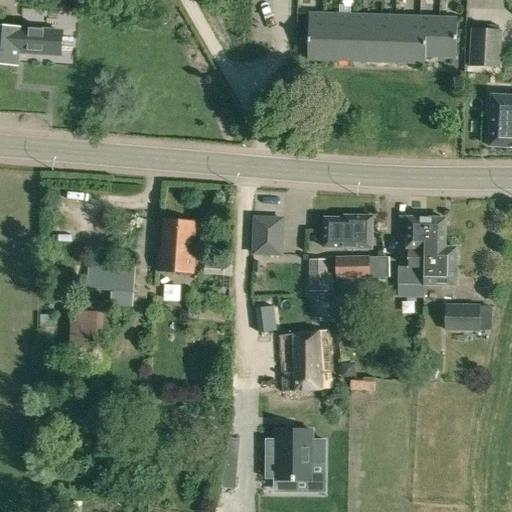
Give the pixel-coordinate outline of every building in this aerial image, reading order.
[(308,59),(330,60),(331,15),(309,14),(308,59)] [(330,60),(351,60),(352,15),(331,15),(330,60)] [(351,60),(371,61),(373,16),(352,15),(351,60)] [(468,66),(499,68),(500,16),(472,15),(468,66)] [(371,61),(392,62),(394,17),(373,16),(371,61)] [(392,62),(413,62),(414,17),(394,17),(392,62)] [(413,62),(424,63),(425,55),(434,56),(435,18),(414,17),(413,62)] [(435,18),(434,56),(456,57),(457,19),(435,18)] [(0,27),(0,63),(18,65),(19,51),(27,51),(27,53),(59,55),(60,31),(28,29),(28,33),(20,33),(21,29),(0,27)] [(489,146),(511,146),(511,95),(491,94),(489,146)] [(323,244),(371,246),(373,218),(345,216),(345,219),(325,218),(323,244)] [(399,297),(424,297),(424,287),(426,218),(407,218),(406,248),(409,248),(408,267),(399,266),(399,297)] [(426,218),(424,287),(455,287),(455,278),(456,248),(444,248),(445,219),(426,218)] [(158,270),(193,272),(196,222),(163,220),(161,249),(159,249),(158,270)] [(254,230),(253,254),(281,255),(282,231),(254,230)] [(338,279),(338,290),(350,290),(350,279),(371,278),(390,278),(389,258),(371,258),(371,256),(336,257),(337,279),(338,279)] [(309,294),(326,294),(327,260),(310,259),(309,294)] [(90,265),(89,287),(132,291),(134,268),(90,265)] [(187,317),(225,321),(228,296),(191,292),(187,317)] [(245,328),(262,328),(263,295),(245,294),(245,328)] [(446,305),(446,332),(480,332),(481,305),(446,305)] [(95,362),(96,312),(72,310),(70,361),(95,362)] [(336,383),(334,325),(284,327),(286,385),(336,383)] [(246,344),(248,391),(264,390),(261,343),(246,344)] [(341,364),(342,378),(355,377),(355,364),(341,364)] [(316,434),(280,432),(280,442),(270,441),(268,479),(278,480),(278,482),(314,484),(314,466),(328,467),(329,445),(316,444),(316,434)] [(235,488),(239,440),(228,439),(223,487),(235,488)]
